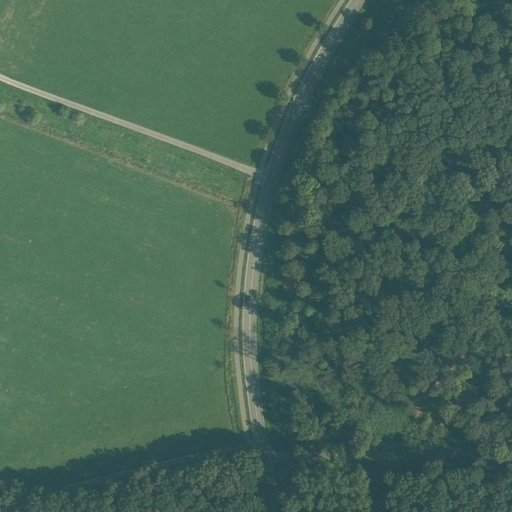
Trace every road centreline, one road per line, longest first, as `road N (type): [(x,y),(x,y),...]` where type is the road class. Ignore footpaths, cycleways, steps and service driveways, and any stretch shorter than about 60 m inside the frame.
road 1 (secondary): [(262,454),(249,340),(260,222),(290,124),(362,0)]
road 2 (track): [(262,454),(0,502)]
road 3 (unclassified): [(511,453),(262,454)]
